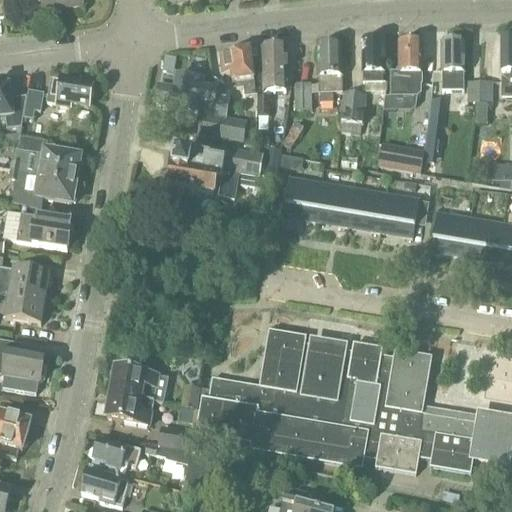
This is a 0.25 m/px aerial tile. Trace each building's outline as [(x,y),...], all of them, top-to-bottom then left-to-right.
[(80,9),(78,0),(38,0),(40,14),(51,13),(51,15),(59,14),(59,12),(80,9)] [(511,45),(500,45),(500,78),(501,78),(501,104),(511,103),(511,45)] [(383,46),(361,46),(361,77),(362,77),(362,88),(382,88),(381,77),(383,77),(383,46)] [(425,78),(421,78),(421,48),(397,49),(397,77),(389,77),(390,115),(414,115),(418,111),(418,102),(420,102),(424,98),(423,89),(425,89),(425,78)] [(464,48),(440,48),(440,78),(441,78),(441,96),(463,96),(463,77),(464,77),(464,48)] [(340,50),(316,51),(317,99),(318,99),(319,107),(332,107),(332,98),(342,98),(341,81),(342,81),(340,50)] [(262,86),(265,86),(265,97),(286,96),(286,85),(287,85),(286,52),(261,53),(262,86)] [(235,85),(236,87),(237,93),(244,92),(245,99),(254,97),(253,85),(253,82),(250,54),(232,57),(232,58),(219,60),(221,79),(230,78),(231,86),(235,85)] [(158,94),(157,100),(227,111),(229,99),(222,98),(222,97),(208,95),(201,94),(203,80),(188,78),(187,84),(162,80),(160,94),(158,94)] [(48,109),(57,110),(56,112),(69,114),(70,111),(87,113),(89,102),(93,101),(93,95),(91,93),(91,90),(60,85),(60,86),(52,85),(48,109)] [(475,115),(476,107),(479,107),(479,86),(467,86),(467,105),(467,115),(475,115)] [(491,86),(479,86),(479,107),(486,106),(492,106),(491,86)] [(310,114),(309,88),(294,89),(295,114),(310,114)] [(8,91),(7,91),(0,91),(0,122),(4,122),(6,134),(21,132),(26,101),(10,103),(8,91)] [(28,95),(23,122),(32,123),(34,115),(40,116),(43,97),(28,95)] [(270,102),(268,102),(267,97),(258,98),(259,121),(271,120),(270,102)] [(341,137),(349,138),(359,140),(360,130),(361,130),(364,101),(343,99),(340,128),(341,128),(340,135),(340,137),(341,137)] [(226,120),(227,111),(157,100),(155,113),(201,120),(197,141),(217,144),(221,120),(226,120)] [(443,107),(429,105),(424,146),(438,148),(443,107)] [(476,107),(475,115),(475,130),(486,130),(486,106),(479,107),(476,107)] [(221,120),(217,144),(218,144),(218,143),(241,147),(245,127),(225,124),(226,120),(221,120)] [(290,153),(303,133),(295,128),(282,148),(290,153)] [(21,168),(19,177),(21,177),(74,186),(76,177),(79,178),(81,167),(77,166),(78,164),(45,158),(47,148),(19,143),(19,146),(17,157),(15,167),(21,168)] [(376,171),(419,180),(423,157),(380,149),(376,171)] [(258,184),(261,162),(192,150),(189,164),(169,161),(166,175),(165,174),(161,177),(159,190),(163,193),(169,194),(169,195),(237,207),(242,181),(258,184)] [(279,155),(269,153),(264,185),(273,186),(279,155)] [(74,186),(21,177),(15,210),(25,212),(27,199),(37,201),(37,203),(70,209),(71,207),(74,207),(76,196),(73,195),(74,186)] [(314,228),(321,189),(287,184),(282,217),(306,221),(305,226),(314,228)] [(353,195),(321,189),(314,228),(315,228),(316,223),(338,227),(337,231),(347,233),(353,195)] [(385,200),(353,195),(347,233),(348,228),(370,232),(370,237),(379,238),(380,234),(385,200)] [(418,206),(385,200),(380,234),(403,237),(402,243),(412,244),(418,206)] [(1,243),(15,246),(15,247),(65,256),(69,238),(68,238),(70,227),(20,219),(5,217),(1,243)] [(464,258),(469,225),(436,219),(430,252),(454,256),(453,261),(463,263),(464,258)] [(502,231),(469,225),(464,258),(487,262),(487,267),(495,269),(502,231)] [(511,232),(502,231),(495,269),(496,269),(497,264),(511,266),(511,232)] [(0,297),(8,299),(48,306),(49,302),(44,301),(48,281),(12,275),(0,272),(0,297)] [(47,311),(48,306),(8,299),(4,324),(39,330),(43,310),(47,311)] [(470,479),(472,463),(506,469),(511,434),(511,425),(479,420),(477,428),(421,419),(431,363),(394,356),(394,357),(393,364),(384,362),(385,355),(354,351),(353,355),(282,343),(272,341),(263,394),(213,385),(209,406),(203,404),(197,439),(250,448),(249,455),(361,474),(363,463),(376,465),(374,473),(415,480),(418,463),(430,465),(429,472),(470,479)] [(0,370),(4,372),(2,383),(0,395),(36,402),(39,388),(44,385),(45,376),(41,372),(43,361),(19,357),(20,351),(0,347),(0,370)] [(116,374),(111,399),(148,406),(150,397),(155,398),(158,382),(116,374)] [(184,392),(180,414),(199,417),(202,395),(184,392)] [(146,415),(148,406),(111,399),(106,423),(149,431),(152,416),(146,415)] [(0,461),(15,465),(18,456),(22,457),(30,428),(0,419),(0,461)] [(193,459),(197,439),(162,432),(158,452),(167,454),(193,459)] [(98,445),(93,466),(104,469),(104,471),(120,475),(121,470),(131,473),(135,456),(126,454),(126,453),(98,445)] [(167,454),(158,452),(146,449),(144,457),(165,462),(167,454)] [(179,496),(215,506),(220,486),(213,484),(217,469),(188,462),(179,496)] [(128,488),(120,486),(87,476),(80,500),(100,505),(99,509),(110,511),(112,511),(113,511),(121,511),(124,502),(128,488)] [(0,511),(4,511),(10,496),(0,492),(0,511)] [(312,511),(315,501),(285,493),(280,511),(312,511)]
